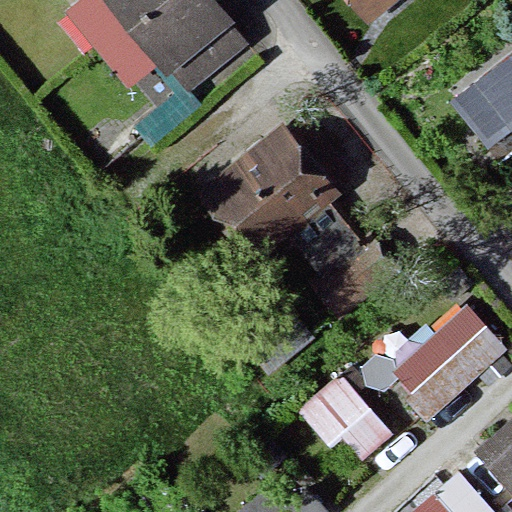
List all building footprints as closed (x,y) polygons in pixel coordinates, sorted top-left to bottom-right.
[(79,0),(72,6),(130,75),(163,48),(191,81),(244,37),(226,16),(236,8),(228,0),(79,0)] [(357,0),(369,15),(388,0),(357,0)] [(456,92),(451,97),(489,142),(511,123),(511,46),(511,47),(476,76),(474,78),(456,92)] [(355,173),(300,110),(212,185),(267,249),(288,230),(355,173)] [(391,216),(355,173),(288,230),(321,269),(324,273),(391,216)] [(321,269),(309,279),(339,315),(418,247),(391,216),(324,273),(321,269)] [(510,340),(469,298),(406,359),(427,381),(410,397),(426,413),(475,365),(491,381),(511,361),(500,350),(510,340)] [(343,371),(303,405),(331,437),(342,427),(363,453),(392,429),(343,371)] [(511,413),(476,447),(511,486),(511,413)] [(265,429),(241,450),(263,474),(286,452),(265,429)] [(393,445),(379,458),(387,466),(401,453),(393,445)] [(496,511),(459,468),(415,506),(420,511),(496,511)] [(323,511),(330,507),(308,482),(286,502),(269,483),(235,511),(323,511)] [(190,483),(175,494),(187,509),(201,497),(190,483)]
